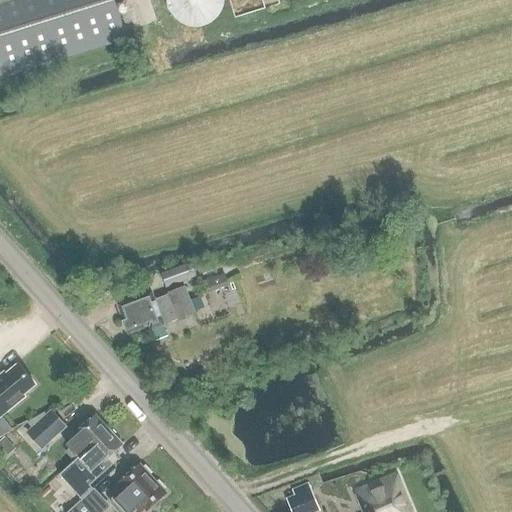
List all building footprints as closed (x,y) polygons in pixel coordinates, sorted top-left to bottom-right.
[(0,0),(0,79),(127,39),(113,0),(0,0)] [(223,10),(225,8),(226,3),(226,0),(164,0),(165,2),(165,5),(166,8),(168,11),(169,14),(171,16),(173,18),(175,21),(178,23),(180,24),(183,26),(186,27),(189,27),(192,28),(196,28),(199,28),(202,27),(205,27),(208,25),(211,24),(213,22),(216,20),(218,18),(220,16),(222,13),(223,10)] [(195,278),(191,265),(160,276),(164,288),(195,278)] [(229,285),(224,273),(203,281),(207,293),(229,285)] [(153,300),(151,293),(116,305),(127,336),(149,328),(151,332),(193,316),(183,288),(167,294),(167,295),(153,300)] [(0,375),(0,416),(0,417),(24,398),(22,395),(35,385),(21,369),(18,365),(9,372),(5,375),(4,373),(0,375)] [(26,433),(34,442),(43,434),(51,443),(67,428),(51,410),(26,433)] [(73,461),(77,457),(108,431),(94,416),(75,433),(80,438),(64,452),(73,461)] [(108,431),(77,457),(86,468),(97,458),(101,463),(121,446),(108,431)] [(1,440),(0,441),(0,458),(2,461),(12,452),(1,440)] [(166,493),(138,463),(118,482),(123,487),(112,497),(126,511),(135,511),(141,507),(146,511),(166,493)] [(410,511),(395,475),(354,492),(361,511),(410,511)] [(69,510),(85,495),(72,482),(57,497),(69,510)] [(286,499),(291,511),(315,511),(318,511),(307,484),(292,490),(294,496),(286,499)] [(104,511),(110,507),(93,488),(85,495),(69,510),(66,511),(104,511)]
